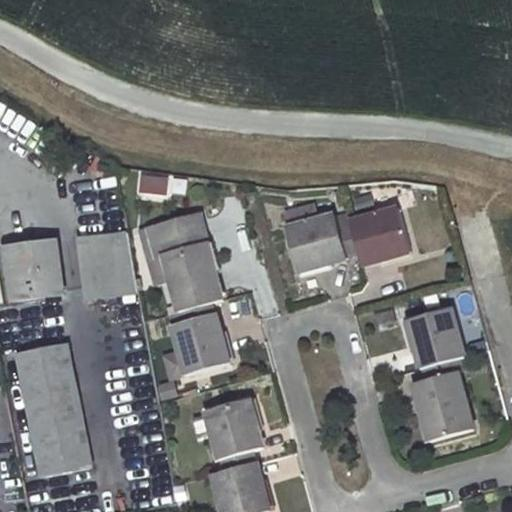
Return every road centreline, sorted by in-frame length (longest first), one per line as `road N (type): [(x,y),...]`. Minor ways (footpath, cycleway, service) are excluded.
road 1 (unclassified): [(0,33),(112,92),(181,112),(425,131),(511,149)]
road 2 (residential): [(329,511),(284,335),(337,318)]
road 3 (residential): [(337,318),(388,497)]
road 4 (residential): [(511,465),(388,497)]
road 5 (residential): [(511,355),(480,233)]
